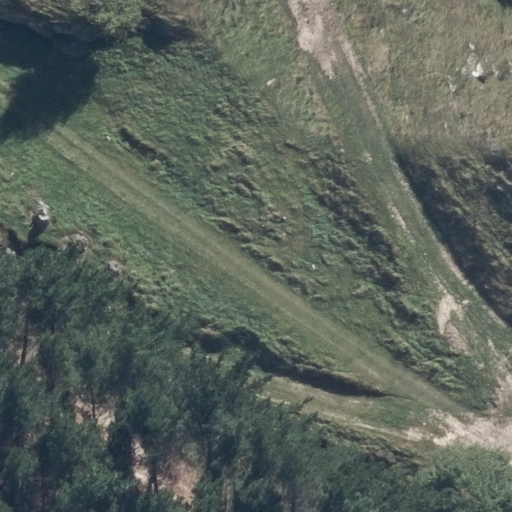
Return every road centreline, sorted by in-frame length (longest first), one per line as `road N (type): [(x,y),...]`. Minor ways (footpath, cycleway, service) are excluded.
road 1 (track): [(0,295),(488,436),(511,413)]
road 2 (track): [(511,365),(322,0)]
